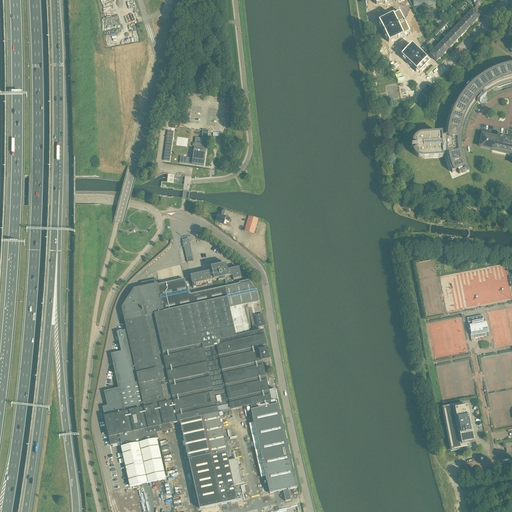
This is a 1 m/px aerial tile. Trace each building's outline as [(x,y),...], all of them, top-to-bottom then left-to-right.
[(473,10),(467,16),(474,23),(476,21),(475,21),(479,17),(473,10)] [(380,22),(379,23),(380,25),(383,31),(383,32),(384,32),(384,33),(384,34),(386,38),(389,43),(391,41),(394,40),(398,38),(410,32),(406,24),(405,23),(404,22),(405,22),(404,21),(400,12),(397,13),(384,20),(381,21),(380,22)] [(467,16),(462,21),(469,28),(472,24),(473,24),(474,23),(467,16)] [(462,21),(456,27),(464,34),(465,32),(469,28),(462,21)] [(456,27),(451,33),(458,39),(462,35),(464,34),(456,27)] [(451,33),(446,38),(453,45),(454,44),(454,43),(458,39),(451,33)] [(446,38),(440,44),(447,50),(451,46),(451,47),(453,45),(446,38)] [(440,44),(435,49),(442,56),(444,55),(443,54),(447,50),(440,44)] [(403,53),(401,55),(409,63),(410,63),(411,65),(417,70),(420,73),(422,71),(424,69),(426,67),(430,62),(422,55),(422,54),(421,54),(421,55),(420,53),(420,52),(419,53),(416,49),(411,45),(409,47),(405,51),(403,53)] [(442,56),(435,49),(430,55),(436,62),(440,58),(441,58),(442,56)] [(442,139),(441,136),(441,135),(422,136),(421,136),(420,136),(419,137),(418,137),(417,138),(416,138),(416,139),(415,140),(414,141),(413,142),(413,143),(413,144),(413,145),(413,146),(412,147),(411,147),(411,149),(413,149),(413,150),(413,151),(413,152),(414,153),(414,154),(414,155),(415,155),(416,156),(416,157),(417,157),(418,158),(419,158),(420,159),(421,159),(422,159),(423,159),(424,159),(443,158),(442,154),(446,153),(447,158),(448,161),(449,165),(450,169),(452,173),(468,166),(467,165),(466,163),(466,161),(465,158),(465,157),(464,155),(464,153),(463,151),(463,148),(463,142),(463,140),(463,137),(463,136),(463,134),(464,132),(464,130),(464,127),(465,125),(465,124),(466,122),(467,120),(467,118),(468,116),(469,114),(470,112),(471,110),(473,108),(473,107),(478,101),(480,102),(486,96),(485,94),(487,92),(489,91),(491,90),(493,89),(494,88),(495,87),(497,86),(498,86),(500,85),(502,84),(504,83),(506,82),(508,82),(511,81),(511,80),(511,63),(508,64),(504,65),(500,66),(492,69),(485,73),(482,75),(478,77),(472,82),(466,88),(461,94),(457,101),(453,108),(450,115),(449,119),(448,123),(447,127),(446,131),(446,135),(445,139),(442,139)] [(181,157),(180,163),(192,165),(204,166),(206,151),(209,130),(202,130),(201,138),(195,138),(194,144),(194,147),(194,150),(192,159),(181,157)] [(168,131),(164,161),(170,162),(172,144),(174,132),(168,131)] [(511,140),(503,138),(504,136),(502,136),(501,135),(501,136),(500,136),(499,138),(499,137),(499,138),(483,135),(481,144),(481,147),(481,148),(511,154),(511,140)] [(218,214),(217,217),(215,221),(219,223),(224,225),(225,220),(230,221),(230,218),(223,216),(225,210),(221,208),(219,215),(218,214)] [(184,243),(183,243),(183,245),(184,247),(184,248),(188,263),(193,261),(190,246),(189,246),(188,244),(189,243),(189,242),(188,241),(187,240),(186,240),(185,240),(184,241),(184,242),(184,243)] [(251,332),(248,319),(246,320),(243,306),(259,302),(257,292),(249,281),(228,286),(228,284),(227,280),(227,278),(232,276),(233,280),(241,279),(239,268),(227,271),(226,264),(211,268),(212,274),(196,278),(196,277),(195,276),(191,277),(193,288),(196,288),(196,286),(201,285),(201,283),(218,280),(218,281),(225,280),(225,284),(226,286),(189,294),(188,288),(184,280),(157,286),(157,284),(156,279),(141,283),(142,288),(134,290),(122,308),(127,331),(117,333),(121,352),(111,355),(119,389),(104,392),(108,407),(103,408),(105,417),(111,445),(120,443),(130,487),(166,479),(157,439),(158,439),(157,433),(172,429),(171,424),(180,422),(200,509),(237,501),(227,454),(230,453),(228,443),(227,438),(223,439),(219,421),(225,419),(224,417),(223,412),(231,410),(250,406),(251,411),(270,494),(284,491),(287,500),(290,500),(289,498),(288,490),(297,488),(278,400),(271,401),(266,380),(265,376),(262,362),(270,361),(263,331),(249,334),(249,332),(250,332),(251,332)] [(256,316),(258,327),(265,325),(262,314),(256,316)] [(474,335),(474,339),(486,337),(486,333),(487,332),(486,323),(484,324),(483,320),(471,322),(472,326),(470,326),(472,335),(474,335)] [(467,407),(462,408),(461,404),(443,408),(451,451),(457,450),(469,447),(469,444),(474,443),(467,407)]
